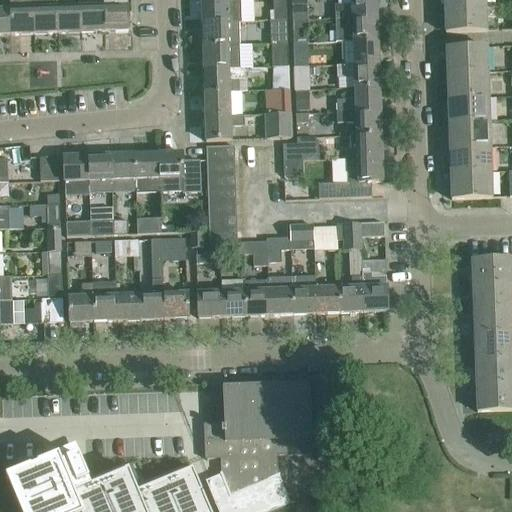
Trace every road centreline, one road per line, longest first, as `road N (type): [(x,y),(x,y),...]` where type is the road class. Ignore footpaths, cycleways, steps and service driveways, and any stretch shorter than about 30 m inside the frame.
road 1 (residential): [(0,367),(424,352)]
road 2 (residential): [(0,132),(161,109),(169,84),(166,0)]
road 3 (residential): [(418,228),(411,0)]
road 4 (residential): [(511,463),(474,461),(463,452),(424,352)]
road 5 (residential): [(424,352),(418,228)]
